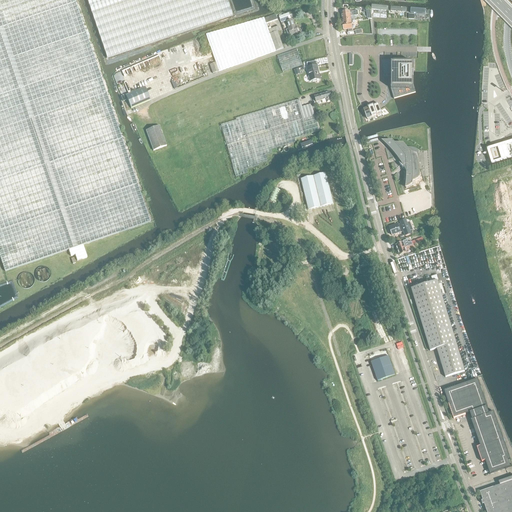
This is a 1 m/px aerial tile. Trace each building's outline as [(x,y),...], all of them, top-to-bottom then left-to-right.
[(87,0),(92,13),(107,58),(232,16),(226,0),(87,0)] [(341,13),(342,21),(351,20),(351,17),(358,16),(357,11),(341,13)] [(281,23),(282,23),(291,20),(289,14),(279,17),(281,23)] [(276,15),(265,19),(264,18),(237,26),(206,35),(216,63),(210,65),(213,73),(218,71),(219,71),(275,52),(276,51),(284,48),(278,32),(280,31),(279,27),(273,29),(269,31),(267,24),(277,20),(276,17),(276,15)] [(290,35),(298,33),(297,28),(296,28),(293,20),(287,22),(289,30),(288,30),(290,35)] [(351,20),(342,21),(343,30),(348,30),(349,32),(353,32),(351,20)] [(302,66),(297,49),(277,56),(283,72),(302,66)] [(310,81),(319,80),(318,72),(317,66),(316,66),(315,61),(307,63),(308,68),(307,68),(309,76),(308,77),(309,79),(310,80),(310,81)] [(391,84),(390,84),(394,99),(394,98),(415,92),(414,89),(414,73),(414,71),(414,64),(401,63),(398,63),(392,63),(392,64),(392,77),(391,77),(391,78),(390,78),(390,79),(390,80),(391,80),(391,81),(391,84)] [(332,98),(330,93),(315,97),(316,102),(326,100),(327,102),(331,102),(330,99),(332,98)] [(302,107),(300,100),(266,110),(267,110),(236,119),(236,121),(221,125),(236,177),(248,174),(247,170),(259,166),(259,164),(268,161),(266,155),(273,154),(272,150),(296,143),(295,139),(319,132),(312,105),(302,107)] [(378,104),(373,106),(377,116),(382,114),(378,104)] [(373,106),(368,108),(372,118),(377,116),(373,106)] [(368,108),(364,110),(367,119),(372,118),(368,108)] [(161,127),(147,132),(155,152),(168,147),(161,127)] [(302,150),(313,146),(311,140),(300,144),(302,150)] [(502,146),(489,150),(493,163),(502,160),(503,161),(505,161),(504,160),(511,157),(511,141),(501,144),(502,146)] [(419,169),(419,167),(419,166),(419,163),(419,161),(419,159),(418,156),(418,155),(418,154),(417,152),(417,151),(416,151),(415,150),(414,150),(412,149),(411,149),(410,149),(409,149),(407,149),(406,149),(403,145),(396,145),(394,143),(384,143),(387,147),(389,148),(390,149),(391,151),(393,152),(394,154),(395,156),(397,157),(398,159),(400,161),(401,163),(402,164),(400,165),(403,168),(404,168),(406,171),(407,173),(407,175),(407,179),(406,185),(406,188),(413,184),(413,180),(418,177),(419,176),(419,175),(419,174),(419,173),(419,171),(419,169)] [(495,175),(495,176),(504,216),(504,217),(505,217),(505,218),(506,219),(507,219),(508,219),(508,220),(509,220),(509,219),(511,218),(511,168),(498,172),(497,172),(496,172),(496,173),(495,173),(495,174),(495,175)] [(307,178),(301,180),(303,187),(309,211),(334,205),(326,174),(307,178)] [(277,206),(283,192),(272,188),(267,202),(277,206)] [(411,235),(408,226),(406,220),(401,222),(401,224),(389,228),(391,232),(390,232),(391,235),(392,235),(392,236),(400,233),(404,232),(405,236),(411,235)] [(396,246),(398,251),(412,245),(419,243),(418,240),(411,242),(411,243),(409,244),(408,242),(407,241),(404,242),(404,243),(396,246)] [(412,245),(398,251),(400,256),(407,253),(406,250),(413,248),(412,245)] [(446,378),(465,372),(437,281),(411,289),(430,351),(437,349),(446,378)] [(389,356),(371,362),(378,381),(395,375),(389,356)] [(490,474),(511,466),(511,465),(493,412),(489,414),(477,380),(444,391),(454,419),(470,413),(472,420),(471,420),(481,447),(477,448),(482,462),(485,461),(490,474)] [(484,504),(487,511),(511,511),(511,477),(496,483),(497,486),(480,492),(483,501),(482,502),(483,504),(484,504)]
